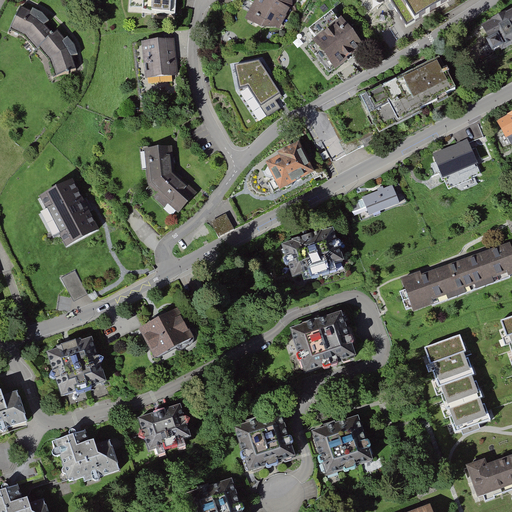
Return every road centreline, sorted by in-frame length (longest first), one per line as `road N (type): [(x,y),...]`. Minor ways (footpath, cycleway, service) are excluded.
road 1 (residential): [(5,344),(42,425),(152,396),(266,340),(291,318),(351,297),(375,321),(385,352),(306,397),(296,425),(305,472),(281,494)]
road 2 (motorway): [(210,511),(259,0)]
road 3 (motorway): [(171,0),(137,266),(138,418),(150,478)]
road 4 (residential): [(511,92),(172,273)]
road 5 (residential): [(491,0),(276,129),(240,166)]
road 6 (residential): [(172,273),(121,302),(5,344)]
road 7 (residential): [(240,166),(209,122),(198,89),(196,29),(204,0)]
road 8 (residential): [(240,166),(169,245),(172,273)]
